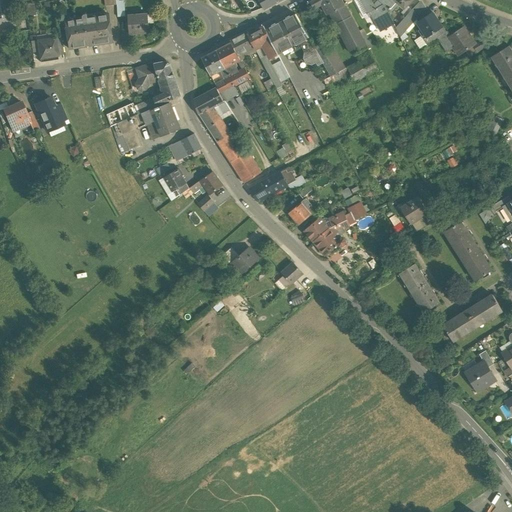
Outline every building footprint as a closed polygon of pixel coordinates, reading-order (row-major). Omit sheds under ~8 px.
[(258,0),(264,10),(282,0),(258,0)] [(351,17),(342,0),(313,0),(311,2),(314,8),(321,3),(328,15),(333,12),(334,14),(335,14),(339,23),(351,17)] [(371,0),(361,0),(369,13),(370,12),(376,9),(371,0)] [(399,5),(394,0),(379,0),(384,4),(393,12),(399,5)] [(394,0),(399,5),(404,9),(411,0),(394,0)] [(124,3),(117,4),(118,17),(125,17),(124,3)] [(384,4),(376,9),(370,12),(381,31),(394,24),(392,21),(390,16),(384,4)] [(393,12),(384,4),(390,16),(393,12)] [(404,18),(396,28),(400,36),(416,19),(414,17),(417,15),(413,9),(404,18)] [(417,15),(414,17),(416,19),(418,22),(430,14),(427,9),(417,15)] [(399,13),(392,21),(394,24),(396,28),(404,18),(399,13)] [(418,22),(417,23),(421,29),(418,31),(427,44),(437,37),(446,31),(437,18),(436,19),(432,13),(430,14),(418,22)] [(147,14),(127,16),(129,34),(149,32),(147,14)] [(287,19),(276,24),(275,23),(272,25),(272,26),(265,30),(271,41),(278,54),(299,43),(304,52),(303,58),(306,63),(312,65),(316,63),(318,66),(324,62),(314,46),(296,14),(290,17),(290,16),(286,18),(287,19)] [(108,15),(87,18),(87,15),(84,15),(83,17),(83,19),(64,22),(68,49),(112,42),(108,15)] [(351,17),(339,23),(356,54),(362,50),(367,47),(351,17)] [(263,26),(248,34),(255,47),(256,49),(263,45),(271,41),(265,30),(263,26)] [(396,28),(382,35),(387,43),(400,36),(396,28)] [(450,35),(447,31),(446,31),(437,37),(447,52),(455,46),(461,54),(466,51),(473,46),(476,44),(471,37),(468,39),(461,28),(450,35)] [(247,32),(230,41),(231,43),(238,56),(255,47),(248,34),(247,32)] [(61,37),(55,38),(57,56),(63,55),(61,37)] [(55,38),(36,41),(39,58),(40,58),(40,62),(57,60),(57,56),(55,38)] [(484,39),(476,44),(473,46),(476,52),(488,45),(484,39)] [(342,70),(324,40),(314,46),(331,75),(332,76),(342,70)] [(271,41),(263,45),(266,51),(270,59),(278,55),(278,54),(271,41)] [(231,43),(217,51),(225,68),(229,66),(240,60),(238,56),(231,43)] [(473,46),(466,51),(469,56),(476,52),(473,46)] [(366,58),(347,68),(355,82),(379,70),(367,47),(362,50),(366,58)] [(511,52),(508,47),(492,56),(511,86),(511,85),(511,52)] [(225,68),(217,51),(202,58),(211,75),(220,70),(225,68)] [(266,55),(261,58),(267,73),(273,70),(266,55)] [(160,81),(161,84),(175,79),(170,63),(165,61),(154,63),(153,64),(157,76),(158,75),(158,78),(159,77),(160,81)] [(153,64),(136,69),(136,70),(139,79),(137,80),(135,84),(136,88),(141,91),(146,90),(148,86),(148,84),(153,83),(160,81),(159,77),(158,78),(158,75),(157,76),(153,64)] [(282,65),(277,67),(282,77),(288,75),(282,65)] [(232,69),(230,68),(229,66),(225,68),(229,75),(234,72),(232,69)] [(229,75),(225,68),(220,70),(221,73),(224,79),(229,88),(234,85),(229,75)] [(245,69),(236,73),(234,72),(229,75),(234,85),(250,77),(245,69)] [(133,89),(138,93),(138,95),(155,89),(153,83),(148,84),(148,86),(146,90),(141,91),(136,88),(135,84),(137,80),(139,79),(136,70),(127,72),(133,89)] [(331,75),(323,80),(326,84),(334,80),(332,76),(331,75)] [(102,89),(100,77),(94,78),(96,90),(102,89)] [(180,96),(175,79),(161,84),(162,87),(161,89),(159,90),(160,94),(158,95),(154,97),(154,99),(157,106),(180,96)] [(224,79),(215,84),(220,93),(229,88),(224,79)] [(234,85),(229,88),(232,94),(238,92),(234,85)] [(224,102),(216,88),(194,100),(193,100),(198,115),(199,114),(208,128),(221,119),(219,116),(230,110),(225,101),(224,102)] [(51,98),(35,104),(47,132),(62,125),(61,122),(58,116),(59,116),(54,106),(51,98)] [(154,99),(135,108),(138,115),(157,106),(154,99)] [(21,102),(4,109),(12,128),(16,126),(20,128),(30,124),(26,114),(21,102)] [(61,103),(54,106),(59,116),(58,116),(61,122),(68,119),(61,103)] [(132,103),(107,115),(111,127),(114,126),(135,116),(138,115),(135,108),(132,103)] [(169,103),(142,114),(146,123),(155,120),(161,136),(180,129),(169,103)] [(32,111),(26,114),(30,124),(33,130),(39,128),(32,111)] [(488,128),(495,133),(504,120),(498,115),(488,128)] [(135,116),(114,126),(119,136),(123,134),(130,149),(142,144),(133,125),(138,123),(135,116)] [(230,134),(221,119),(208,128),(217,142),(230,134)] [(194,134),(173,144),(181,159),(202,149),(194,134)] [(248,151),(243,154),(230,134),(217,142),(218,142),(244,183),(262,172),(248,151)] [(288,142),(282,145),(288,157),(294,155),(288,142)] [(181,159),(173,144),(169,146),(177,161),(181,159)] [(167,164),(156,169),(160,175),(170,170),(167,164)] [(289,168),(274,176),(281,187),(295,179),(289,168)] [(178,169),(164,177),(173,192),(176,190),(186,184),(181,176),(183,176),(178,169)] [(212,172),(200,181),(203,185),(210,195),(223,186),(212,172)] [(274,176),(251,189),(256,198),(261,195),(263,198),(281,188),(281,187),(274,176)] [(200,181),(190,188),(194,192),(203,185),(200,181)] [(186,184),(176,190),(180,195),(189,188),(186,184)] [(307,186),(299,194),(303,198),(311,190),(307,186)] [(208,196),(198,204),(204,211),(214,202),(208,196)] [(508,196),(493,206),(496,211),(510,203),(509,202),(511,201),(508,196)] [(433,221),(418,197),(401,208),(416,231),(433,221)] [(311,204),(306,198),(301,202),(307,208),(311,204)] [(214,202),(204,211),(209,217),(219,208),(214,202)] [(307,208),(301,202),(289,213),(300,225),(312,214),(307,208)] [(361,205),(350,210),(352,214),(355,220),(365,214),(361,205)] [(344,213),(324,223),(329,229),(340,223),(347,220),(346,217),(344,213)] [(352,214),(346,217),(347,220),(349,223),(355,220),(352,214)] [(320,218),(305,231),(314,242),(329,229),(324,223),(320,218)] [(347,220),(340,223),(343,228),(350,225),(349,223),(347,220)] [(444,231),(460,256),(476,246),(470,237),(471,236),(467,231),(460,221),(444,231)] [(340,223),(329,229),(334,234),(350,226),(350,225),(343,228),(340,223)] [(329,229),(314,242),(325,255),(335,247),(336,248),(337,247),(337,246),(339,244),(340,245),(343,245),(345,244),(345,240),(344,238),(341,238),(339,240),(334,234),(329,229)] [(482,256),(476,246),(460,256),(476,280),(492,270),(485,260),(486,260),(483,255),(482,256)] [(511,257),(511,255),(507,247),(502,250),(508,260),(511,257)] [(239,257),(233,263),(242,273),(259,259),(249,248),(239,257)] [(235,253),(227,259),(231,264),(233,263),(239,257),(235,253)] [(227,259),(221,265),(225,269),(231,264),(227,259)] [(293,263),(282,273),(284,276),(291,284),(302,274),(293,263)] [(415,263),(399,274),(411,293),(427,283),(415,263)] [(291,284),(284,276),(279,280),(286,288),(291,284)] [(427,283),(411,293),(424,313),(440,302),(427,283)] [(292,304),(304,300),(302,293),(290,296),(292,304)] [(477,304),(468,310),(478,326),(502,311),(493,295),(483,301),(482,300),(477,304)] [(453,342),(478,326),(468,310),(458,316),(457,316),(452,319),(453,319),(443,326),(453,342)] [(510,338),(511,340),(511,342),(511,348),(502,355),(511,368),(511,369),(511,334),(511,335),(510,336),(510,338)] [(493,364),(485,351),(479,355),(484,362),(484,361),(488,367),(493,364)] [(488,367),(484,361),(484,362),(466,373),(477,392),(496,380),(488,367)]
